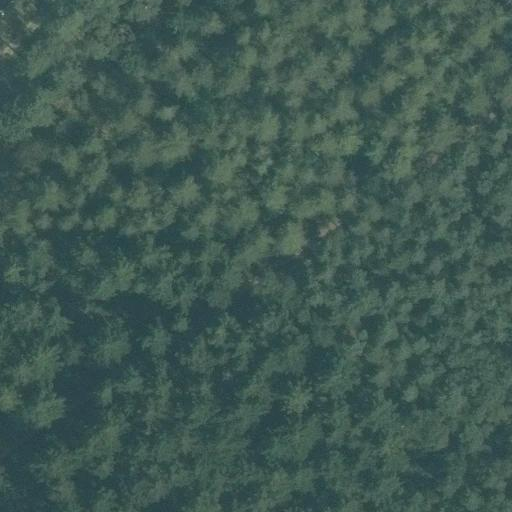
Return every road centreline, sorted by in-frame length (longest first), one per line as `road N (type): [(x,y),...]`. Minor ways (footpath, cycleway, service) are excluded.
road 1 (unknown): [(511,120),(0,463)]
road 2 (track): [(0,125),(149,0)]
